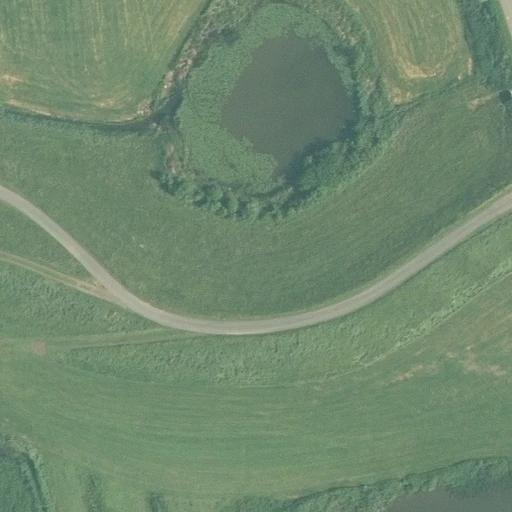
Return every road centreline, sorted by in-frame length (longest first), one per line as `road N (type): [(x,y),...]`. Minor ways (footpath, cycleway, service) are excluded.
road 1 (unclassified): [(511,200),(349,306),(293,322),(223,328),(161,317),(128,299),(0,193)]
road 2 (track): [(128,299),(0,252)]
